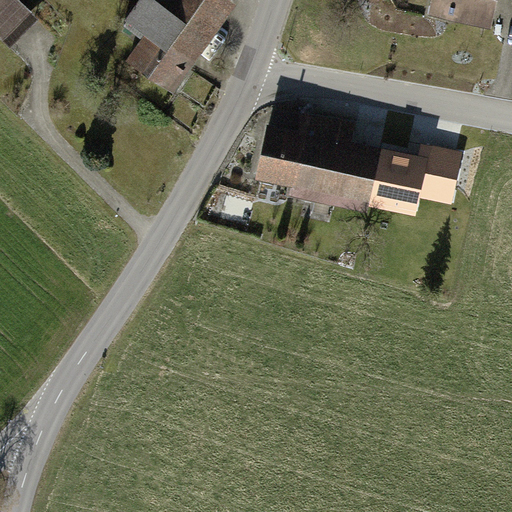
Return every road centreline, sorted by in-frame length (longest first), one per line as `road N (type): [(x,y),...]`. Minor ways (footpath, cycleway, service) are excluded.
road 1 (tertiary): [(256,67),(179,215),(42,431)]
road 2 (residential): [(256,67),(511,114)]
